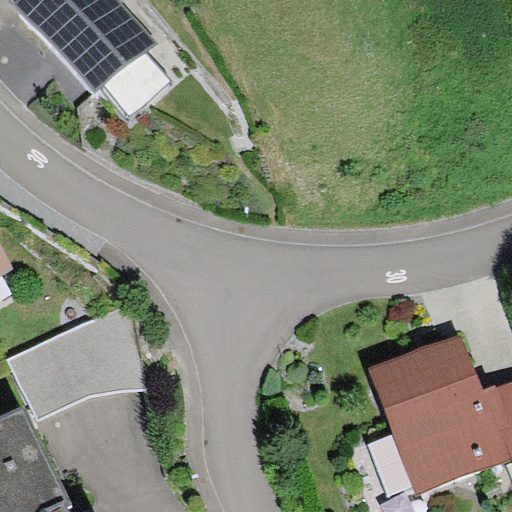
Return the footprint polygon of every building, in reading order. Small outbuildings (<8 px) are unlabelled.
[(157,42),(117,0),(34,0),(17,16),(95,99),(101,93),(131,126),(172,88),(142,56),(157,42)] [(0,286),(15,278),(0,252),(0,286)] [(112,325),(22,368),(47,421),(137,378),(112,325)] [(369,372),(418,500),(510,464),(511,470),(511,388),(483,400),(459,338),(369,372)] [(66,511),(24,425),(0,436),(0,511),(66,511)]
